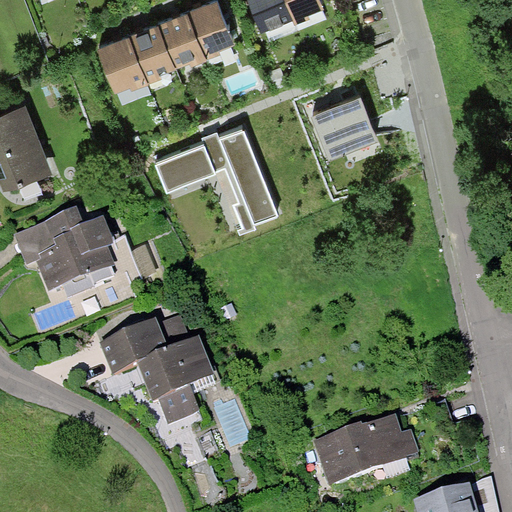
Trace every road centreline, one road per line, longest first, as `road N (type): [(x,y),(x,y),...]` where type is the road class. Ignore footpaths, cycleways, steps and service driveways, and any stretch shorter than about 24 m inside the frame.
road 1 (residential): [(404,0),(495,383)]
road 2 (residential): [(175,511),(151,457),(117,425),(0,371)]
